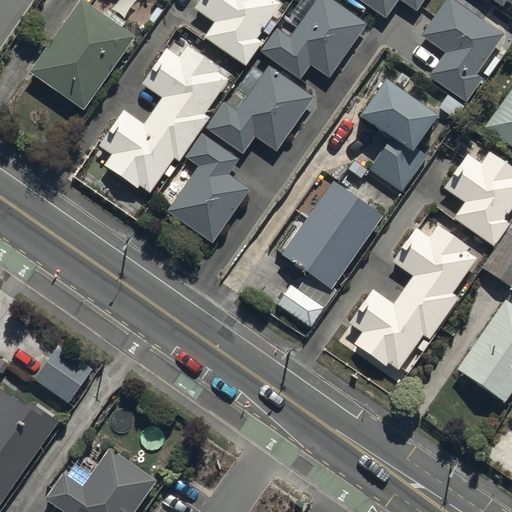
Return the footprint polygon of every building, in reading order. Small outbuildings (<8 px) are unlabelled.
[(214,28),(203,44),(245,72),(261,48),(256,45),(263,35),(269,39),(276,29),(271,25),(281,10),(270,3),(271,0),(203,0),(194,14),(214,28)] [(366,28),(325,0),(319,0),(315,7),(304,0),(301,0),(289,18),(301,27),(290,42),(276,33),(259,57),(299,85),(309,70),(328,83),(366,28)] [(351,0),(385,24),(398,4),(415,16),(426,0),(351,0)] [(502,40),(446,0),(418,40),(443,58),(427,81),(465,109),(483,84),(474,78),(502,40)] [(107,15),(103,21),(81,5),(29,78),(83,117),(135,44),(121,34),(126,28),(107,15)] [(112,160),(104,172),(148,202),(173,164),(179,168),(209,123),(204,120),(228,85),(217,78),(220,74),(185,51),(178,63),(167,55),(157,70),(163,74),(150,94),(162,103),(145,129),(124,116),(100,152),(112,160)] [(223,106),(204,133),(242,160),(254,143),(274,157),(313,103),(269,72),(237,116),(223,106)] [(436,126),(385,90),(359,127),(387,147),(369,173),(403,196),(427,160),(417,153),(436,126)] [(511,91),(482,134),(511,155),(511,91)] [(238,164),(201,138),(184,162),(198,172),(166,216),(211,247),(249,194),(228,179),(238,164)] [(463,209),(452,223),(491,252),(508,230),(502,226),(511,212),(511,174),(487,156),(477,169),(467,161),(442,193),(463,209)] [(383,224),(335,189),(282,259),(330,295),(383,224)] [(511,228),(478,272),(511,297),(511,228)] [(370,297),(340,341),(385,372),(387,369),(396,376),(413,351),(422,357),(458,303),(451,298),(474,264),(464,257),(467,253),(435,232),(428,242),(413,232),(389,266),(411,281),(391,312),(370,297)] [(511,395),(511,313),(501,307),(454,377),(502,410),(511,395)] [(60,346),(33,385),(68,409),(94,370),(60,346)] [(0,511),(58,430),(52,426),(54,422),(38,410),(35,413),(29,409),(26,414),(0,395),(0,511)] [(138,511),(156,488),(109,454),(96,472),(77,459),(44,507),(51,511),(138,511)]
